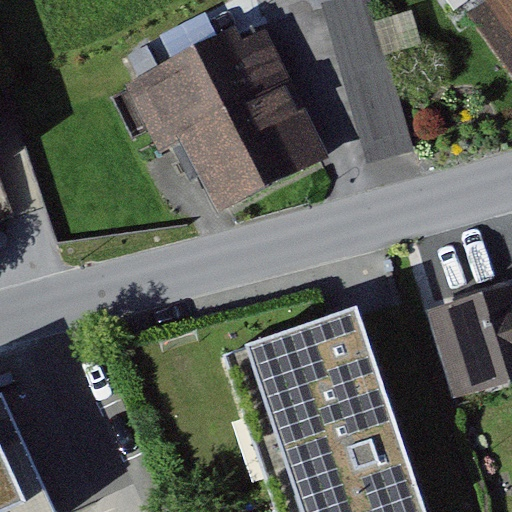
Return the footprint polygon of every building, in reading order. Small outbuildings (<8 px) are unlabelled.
[(381,0),(348,0),(336,4),(383,163),(426,150),(381,0)] [(511,0),(484,0),(511,42),(511,0)] [(305,149),(233,28),(127,91),(200,212),(305,149)] [(0,177),(17,171),(0,122),(0,177)] [(511,388),(511,288),(438,315),(469,404),(511,388)] [(428,450),(386,325),(296,355),(309,392),(269,406),(301,500),(323,493),(329,511),(487,511),(463,438),(428,450)] [(0,387),(0,511),(24,511),(52,500),(0,387)]
